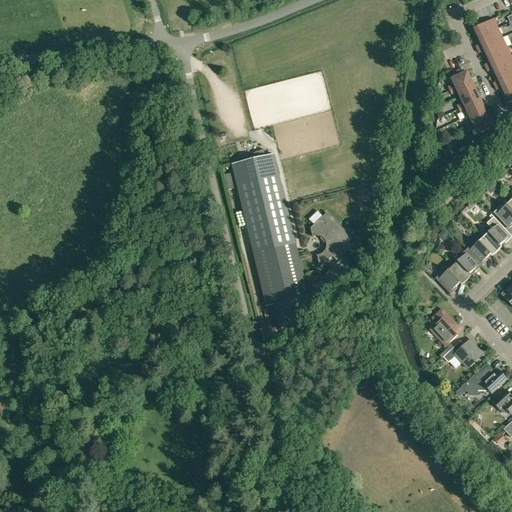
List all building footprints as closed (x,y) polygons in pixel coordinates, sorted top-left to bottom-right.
[(476,39),(498,28),(494,19),(472,30),(476,39)] [(476,46),(477,50),(502,38),(498,28),(476,39),(479,45),(476,46)] [(482,52),(485,58),(507,47),(502,38),(477,50),(479,53),(482,52)] [(484,65),(486,68),(511,56),(507,47),(485,58),(488,63),(484,65)] [(511,57),(511,56),(486,68),(488,72),(491,70),(494,76),(511,67),(511,57)] [(493,83),(495,87),(511,78),(511,67),(494,76),(496,82),(493,83)] [(450,91),(472,81),(467,71),(451,79),(454,85),(448,87),(450,91)] [(500,89),(502,95),(511,90),(511,78),(495,87),(496,90),(500,89)] [(457,92),(460,98),(476,90),(472,81),(450,91),(451,95),(457,92)] [(480,99),(476,90),(460,98),(462,103),(457,106),(458,110),(480,99)] [(511,101),(511,90),(502,95),(507,104),(511,101)] [(466,111),(468,115),(484,108),(480,99),(458,110),(460,113),(466,111)] [(465,124),(467,128),(489,118),(484,108),(468,115),(471,122),(465,124)] [(493,127),(489,118),(467,128),(463,130),(465,134),(475,129),(477,135),(493,127)] [(264,150),(243,157),(244,162),(232,164),(266,307),(273,305),(280,331),(309,307),(307,297),(273,154),(265,156),(264,150)] [(234,189),(231,174),(224,175),(228,190),(234,189)] [(494,182),(491,185),(496,190),(499,187),(494,182)] [(511,201),(502,209),(500,207),(494,213),(509,229),(511,225),(511,201)] [(317,255),(320,268),(332,256),(337,261),(352,246),(349,242),(352,239),(327,212),(310,228),(312,236),(314,236),(317,235),(319,236),(321,237),(323,238),(324,239),(325,241),(326,242),(326,244),(326,246),(326,247),(326,249),(325,251),(323,253),(321,254),(320,255),(319,255),(317,255)] [(492,229),(483,238),(495,250),(497,252),(502,247),(500,245),(504,242),(505,243),(511,237),(493,217),(487,224),(492,229)] [(444,228),(441,231),(447,236),(449,234),(444,228)] [(497,252),(495,250),(483,238),(474,246),(472,244),(466,250),(481,266),(488,260),(486,258),(490,255),(491,256),(497,252)] [(368,255),(371,258),(381,249),(378,246),(368,255)] [(453,266),(464,279),(466,281),(471,275),(470,274),(473,271),(475,272),(481,266),(466,250),(459,256),(461,258),(453,266)] [(341,259),(323,278),(335,291),(354,273),(341,259)] [(466,281),(464,279),(453,266),(444,274),(442,272),(435,279),(450,295),(457,289),(456,287),(459,283),(461,285),(466,281)] [(511,285),(506,291),(508,292),(503,296),(511,305),(511,285)] [(455,323),(442,310),(432,319),(437,323),(431,329),(446,346),(457,336),(450,328),(455,323)] [(455,357),(461,363),(461,364),(462,363),(468,369),(483,355),(475,346),(476,346),(470,340),(458,351),(454,347),(443,357),(448,363),(455,357)] [(485,365),(462,386),(471,395),(477,396),(477,391),(489,391),(491,394),(507,379),(499,370),(494,374),(485,365)] [(502,393),(492,402),(502,413),(509,413),(511,416),(511,396),(511,397),(505,389),(502,393)] [(354,507),(356,511),(369,511),(366,505),(359,509),(357,506),(359,504),(353,493),(346,496),(343,491),(327,499),(333,511),(346,511),(348,511),(354,507)]
